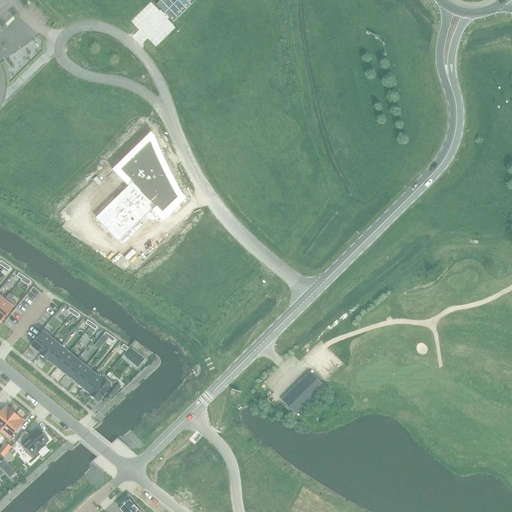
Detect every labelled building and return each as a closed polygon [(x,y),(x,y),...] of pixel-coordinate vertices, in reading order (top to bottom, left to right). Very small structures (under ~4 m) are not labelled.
[(194,0),(160,0),(156,4),(173,22),(195,1),(194,0)] [(131,183),(95,218),(119,242),(154,207),(162,215),(180,198),(173,187),(159,159),(151,139),(118,170),(131,183)] [(248,200),(260,212),(295,176),(283,163),(248,200)] [(307,188),(317,198),(322,194),(315,180),(307,188)] [(13,307),(5,300),(0,305),(0,320),(1,322),(13,307)] [(40,354),(52,339),(43,332),(31,347),(40,354)] [(61,346),(52,339),(40,354),(48,361),(61,346)] [(57,367),(69,353),(61,346),(48,361),(57,367)] [(145,359),(132,349),(125,358),(138,368),(145,359)] [(65,374),(77,359),(69,353),(57,367),(65,374)] [(73,381),(86,366),(77,359),(65,374),(73,381)] [(82,388),(94,373),(86,366),(73,381),(82,388)] [(281,400),(295,414),(324,386),(310,372),(281,400)] [(90,395),(105,376),(102,380),(94,373),(82,388),(90,395)] [(114,383),(105,376),(90,395),(98,402),(99,402),(107,392),(108,392),(107,392),(113,397),(121,387),(115,382),(114,384),(114,383)] [(0,432),(14,414),(6,407),(0,414),(0,432)] [(23,422),(14,414),(0,432),(0,434),(8,441),(23,422)] [(48,440),(49,439),(42,431),(41,433),(38,430),(30,437),(24,432),(16,441),(30,456),(36,451),(37,452),(45,445),(43,444),(48,440)] [(0,454),(3,457),(11,447),(6,443),(0,450),(0,454)] [(16,473),(4,460),(0,463),(0,467),(10,478),(16,473)] [(139,511),(129,500),(127,502),(126,501),(120,506),(121,508),(120,509),(122,511),(139,511)]
